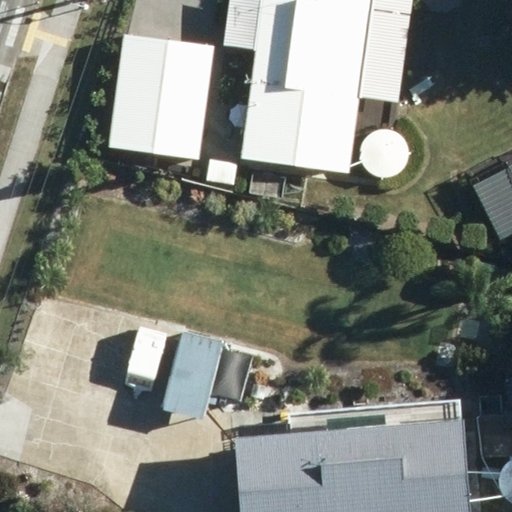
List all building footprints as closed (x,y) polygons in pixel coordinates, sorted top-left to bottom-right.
[(257,0),(235,158),(344,173),(367,0),(257,0)] [(407,136),(364,134),(361,182),(404,184),(407,136)] [(224,341),(176,328),(152,419),(200,431),(224,341)] [(511,413),(477,415),(478,456),(511,455),(511,413)] [(464,511),(459,421),(225,436),(229,511),(464,511)]
